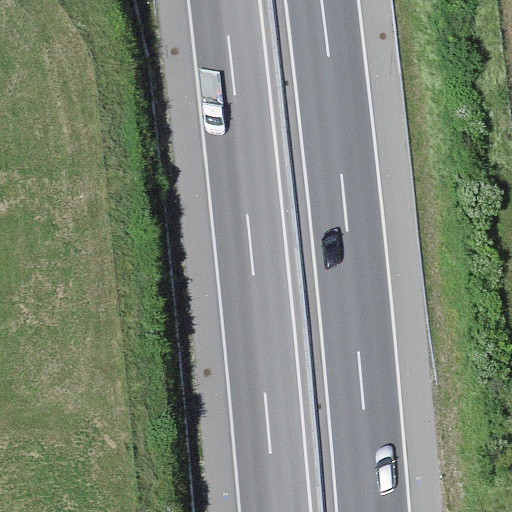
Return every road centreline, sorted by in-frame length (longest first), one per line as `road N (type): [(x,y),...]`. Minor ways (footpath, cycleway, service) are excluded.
road 1 (motorway): [(224,0),(277,511)]
road 2 (motorway): [(373,511),(321,0)]
